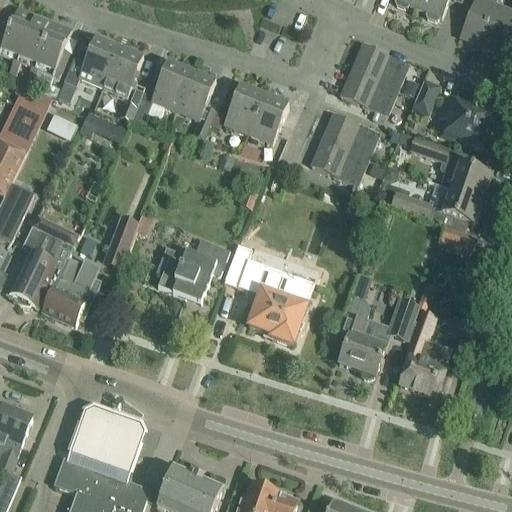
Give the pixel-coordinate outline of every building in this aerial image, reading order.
[(418,12),(422,0),(394,0),(393,2),(396,3),(395,6),(397,9),(404,12),(408,11),(409,9),(418,12)] [(442,23),(451,0),(422,0),(418,12),(427,16),(426,18),(427,22),(435,25),(438,24),(439,21),(442,23)] [(459,41),(477,49),(495,7),(476,0),(474,0),(471,10),(466,8),(462,18),(468,21),(459,41)] [(477,49),(495,56),(511,16),(511,14),(495,7),(477,49)] [(0,57),(0,59),(15,65),(15,66),(34,19),(22,14),(16,30),(11,28),(9,33),(4,31),(0,39),(0,51),(2,53),(0,57)] [(511,16),(495,56),(511,63),(511,16)] [(15,66),(15,65),(11,76),(17,78),(22,68),(31,71),(27,82),(34,85),(38,75),(37,75),(56,28),(34,19),(15,66)] [(72,34),(56,28),(37,75),(38,75),(53,81),(55,75),(61,77),(70,57),(64,55),(72,34)] [(103,93),(119,54),(112,50),(113,46),(98,40),(96,44),(95,44),(87,62),(79,83),(103,93)] [(365,52),(354,77),(398,96),(409,70),(363,50),(362,51),(365,52)] [(127,103),(144,64),(140,62),(140,59),(138,57),(135,55),(132,56),(129,58),(119,54),(103,93),(127,103)] [(144,93),(143,96),(138,110),(137,112),(132,126),(142,131),(152,107),(176,116),(192,77),(168,67),(155,98),(144,93)] [(192,77),(176,116),(198,126),(191,144),(202,149),(210,130),(200,126),(216,87),(192,77)] [(398,96),(354,77),(344,101),(341,100),(341,101),(388,121),(398,96)] [(409,84),(403,96),(417,102),(422,90),(409,84)] [(428,121),(442,91),(425,84),(412,113),(428,121)] [(0,199),(4,201),(10,190),(48,112),(52,102),(18,91),(15,97),(20,99),(0,141),(0,199)] [(224,130),(248,140),(264,101),(240,91),(224,130)] [(138,110),(143,96),(135,93),(130,107),(138,110)] [(264,101),(248,140),(272,150),(289,110),(264,101)] [(453,141),(464,145),(483,151),(489,134),(485,133),(490,120),(445,104),(439,120),(450,124),(448,130),(453,141)] [(132,126),(137,112),(125,107),(119,121),(132,126)] [(218,113),(212,129),(219,132),(225,116),(218,113)] [(335,122),(325,146),(369,165),(380,140),(333,120),(333,121),(335,122)] [(71,126),(63,142),(69,145),(77,129),(71,126)] [(83,126),(79,135),(90,141),(94,131),(83,126)] [(401,138),(394,135),(390,145),(397,148),(401,138)] [(414,142),(410,155),(445,167),(449,154),(414,142)] [(369,165),(325,146),(314,171),(312,170),(311,171),(358,191),(369,165)] [(445,177),(441,188),(483,203),(492,179),(452,166),(448,178),(445,177)] [(373,167),(368,177),(381,184),(385,173),(373,167)] [(483,203),(441,188),(441,190),(451,193),(448,204),(440,201),(435,215),(475,228),(483,203)] [(0,293),(6,280),(3,278),(5,274),(11,262),(6,260),(11,250),(10,249),(33,201),(10,190),(4,201),(0,210),(0,293)] [(246,194),(240,210),(252,215),(258,199),(246,194)] [(395,197),(391,210),(426,222),(431,209),(395,197)] [(34,305),(45,310),(58,281),(61,282),(70,263),(80,241),(67,235),(37,220),(22,253),(29,256),(26,263),(29,265),(19,286),(15,285),(8,300),(13,302),(12,305),(13,306),(15,307),(16,308),(19,310),(21,311),(24,312),(28,313),(30,313),(34,305)] [(444,230),(438,247),(470,258),(476,241),(444,230)] [(117,232),(102,270),(120,277),(135,238),(117,232)] [(245,237),(234,268),(246,272),(239,293),(260,301),(249,332),(272,340),(271,343),(293,350),(314,290),(293,282),(285,304),(272,299),(284,266),(256,256),(261,244),(245,237)] [(166,252),(163,260),(156,278),(162,281),(158,292),(201,309),(212,279),(220,282),(230,255),(201,244),(195,259),(186,255),(185,259),(166,252)] [(45,310),(42,316),(71,330),(75,322),(83,326),(102,286),(95,282),(99,273),(84,266),(83,268),(70,263),(61,282),(58,281),(45,310)] [(348,343),(346,349),(339,367),(361,375),(361,373),(376,378),(375,380),(376,381),(386,352),(363,343),(369,327),(366,326),(369,319),(370,315),(369,312),(369,310),(367,306),(364,304),(360,302),(352,299),(345,321),(346,321),(340,340),(348,343)] [(418,310),(401,304),(389,338),(406,344),(418,310)] [(419,314),(416,324),(419,325),(421,326),(424,316),(419,314)] [(410,361),(400,389),(436,402),(439,395),(444,397),(452,376),(446,374),(445,373),(449,362),(451,356),(426,347),(433,330),(421,326),(419,325),(412,347),(411,349),(407,360),(410,361)] [(454,370),(467,373),(474,348),(461,345),(454,370)] [(146,429),(87,407),(67,463),(125,484),(146,429)] [(33,424),(3,411),(0,417),(0,456),(4,458),(0,467),(0,473),(6,476),(10,478),(33,424)] [(144,511),(150,495),(64,464),(54,491),(77,499),(71,511),(144,511)] [(166,490),(156,511),(157,511),(159,511),(216,511),(224,494),(174,472),(166,490)] [(6,476),(1,490),(14,495),(20,482),(10,478),(6,476)] [(295,511),(298,506),(252,490),(249,500),(242,498),(237,511),(295,511)]
